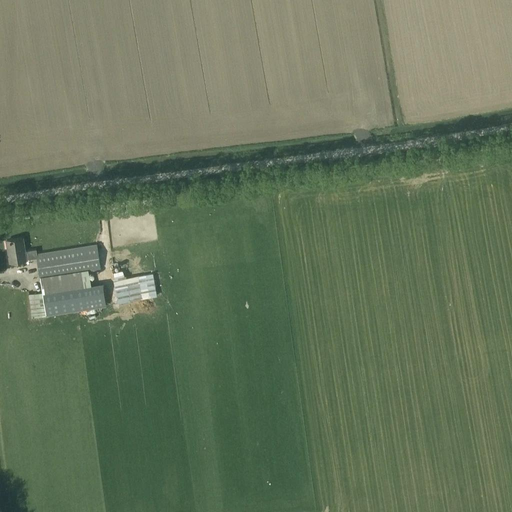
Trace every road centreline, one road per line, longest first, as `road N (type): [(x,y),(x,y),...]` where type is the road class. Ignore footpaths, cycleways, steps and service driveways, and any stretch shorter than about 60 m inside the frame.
road 1 (unclassified): [(0,200),(511,126)]
road 2 (track): [(346,0),(365,151)]
